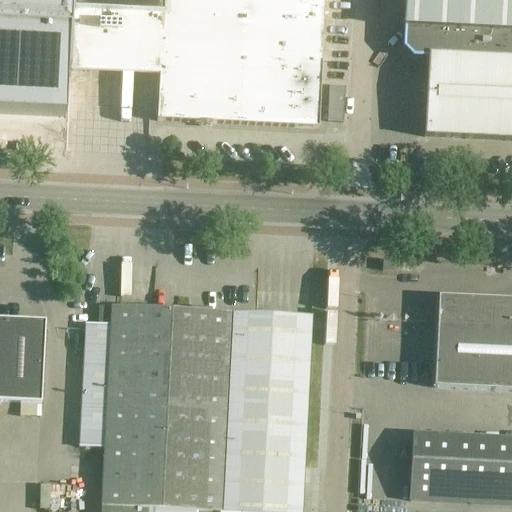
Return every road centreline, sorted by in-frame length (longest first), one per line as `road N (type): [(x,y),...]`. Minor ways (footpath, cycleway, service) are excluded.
road 1 (tertiary): [(0,200),(351,217)]
road 2 (residential): [(335,511),(351,217)]
road 3 (residential): [(351,217),(364,0)]
road 4 (tertiary): [(351,217),(511,225)]
